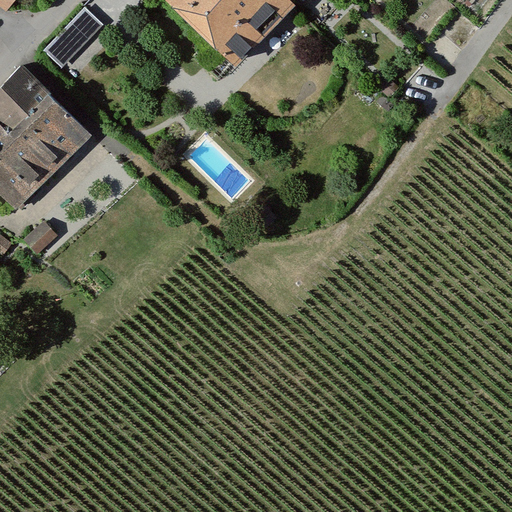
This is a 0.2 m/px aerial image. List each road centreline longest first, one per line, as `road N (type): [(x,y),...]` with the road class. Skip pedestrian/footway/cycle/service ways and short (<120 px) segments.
road 1 (track): [(126,153),(238,242),(291,243),(353,217),(434,111)]
road 2 (residential): [(511,7),(434,111)]
